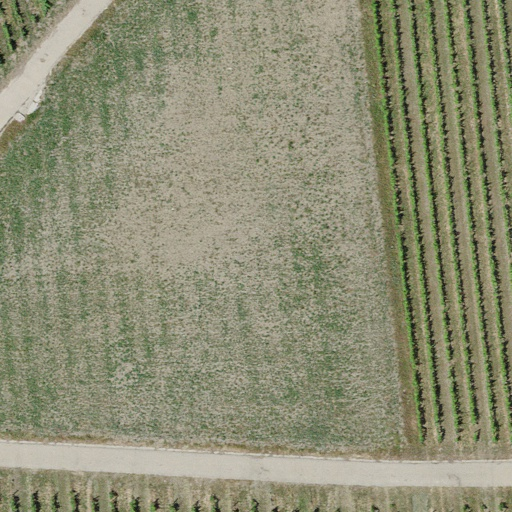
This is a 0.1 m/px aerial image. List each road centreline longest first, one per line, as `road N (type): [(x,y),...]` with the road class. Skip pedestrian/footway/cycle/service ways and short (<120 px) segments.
road 1 (track): [(0,458),(511,479)]
road 2 (track): [(0,113),(97,0)]
